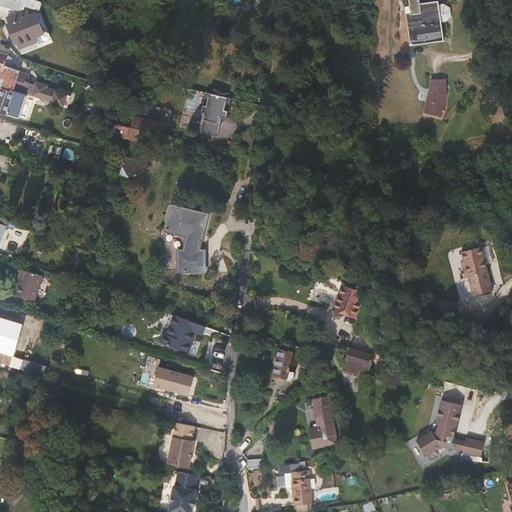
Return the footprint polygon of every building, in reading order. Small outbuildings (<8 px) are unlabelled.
[(40,10),(42,2),(35,0),(0,0),(0,4),(23,11),(24,11),(26,6),(40,10)] [(408,25),(411,44),(411,45),(443,41),(441,23),(446,22),(451,16),(450,8),(444,4),(438,5),(438,1),(420,3),(419,0),(409,0),(410,6),(406,7),(408,25)] [(41,12),(36,14),(35,13),(29,16),(27,10),(24,11),(23,11),(8,18),(10,23),(7,24),(12,35),(15,44),(17,43),(20,49),(39,41),(42,43),(45,43),(47,41),(48,38),(51,36),(41,12)] [(20,71),(13,68),(14,59),(8,56),(8,55),(0,52),(0,71),(2,72),(0,77),(0,86),(2,87),(13,91),(27,95),(26,95),(34,97),(53,103),(56,92),(46,88),(47,86),(42,85),(36,83),(35,85),(27,83),(30,75),(19,72),(20,71)] [(431,80),(432,93),(430,103),(427,113),(441,116),(446,94),(446,79),(431,80)] [(0,111),(19,118),(20,116),(27,118),(34,97),(26,95),(27,95),(13,91),(2,87),(0,94),(0,111)] [(205,106),(202,105),(200,112),(204,113),(200,132),(218,136),(222,117),(226,118),(231,98),(208,93),(205,106)] [(145,132),(148,133),(151,121),(135,118),(133,125),(129,124),(128,127),(129,127),(132,128),(140,130),(139,131),(145,132)] [(106,134),(127,139),(143,142),(145,132),(139,131),(140,130),(132,128),(129,127),(128,127),(104,121),(106,134)] [(129,177),(150,165),(125,157),(120,173),(129,177)] [(89,211),(90,209),(84,207),(78,205),(75,213),(87,217),(89,211)] [(204,257),(204,250),(195,250),(195,242),(196,238),(201,239),(206,214),(173,206),(170,205),(170,206),(169,205),(162,229),(161,233),(161,235),(164,235),(165,267),(177,266),(177,272),(202,272),(202,263),(204,263),(204,257)] [(79,257),(80,252),(72,249),(69,260),(78,263),(79,257)] [(88,260),(91,253),(83,250),(82,252),(80,258),(88,260)] [(461,262),(462,267),(465,278),(468,277),(473,295),(493,290),(487,271),(482,251),(463,257),(464,261),(461,262)] [(35,302),(43,276),(21,269),(17,283),(19,284),(15,295),(23,298),(35,302)] [(363,294),(343,287),(344,284),(325,276),(324,278),(319,275),(315,288),(339,297),(335,309),(356,316),(363,294)] [(452,318),(457,304),(440,298),(436,312),(452,318)] [(0,351),(14,356),(23,325),(15,322),(8,320),(10,314),(2,312),(0,318),(0,351)] [(15,322),(16,316),(10,314),(8,320),(15,322)] [(205,329),(205,327),(174,316),(167,335),(163,334),(160,342),(189,352),(196,332),(199,334),(202,335),(203,333),(201,332),(203,328),(205,329)] [(43,351),(46,342),(37,339),(40,330),(23,325),(14,356),(14,357),(22,359),(24,360),(35,363),(46,366),(50,353),(43,351)] [(370,368),(374,355),(350,348),(347,347),(343,360),(346,361),(344,370),(358,374),(360,369),(368,372),(370,368)] [(303,355),(299,354),(279,350),(278,355),(275,355),(274,358),(277,358),(275,366),(274,374),(277,375),(276,378),(278,380),(281,381),(283,380),(284,377),(298,380),(303,355)] [(22,359),(14,357),(13,356),(5,354),(4,354),(0,352),(0,362),(2,363),(10,365),(20,369),(33,372),(35,363),(24,360),(22,359)] [(43,376),(46,366),(35,363),(33,372),(35,373),(43,376)] [(68,393),(69,394),(60,391),(58,391),(57,397),(67,399),(73,401),(76,401),(80,402),(81,396),(68,393)] [(320,438),(336,435),(330,406),(331,405),(329,396),(313,399),(315,409),(314,409),(320,438)] [(37,408),(38,403),(27,400),(24,409),(35,411),(34,414),(41,416),(42,409),(37,408)] [(180,416),(181,410),(168,407),(166,413),(180,416)] [(201,422),(204,410),(191,407),(190,413),(194,414),(193,418),(195,418),(194,421),(201,422)] [(438,438),(442,418),(433,417),(431,436),(434,437),(438,438)] [(192,440),(195,426),(176,422),(168,464),(189,468),(192,454),(194,441),(192,440)] [(37,434),(30,432),(29,438),(27,445),(34,447),(37,434)] [(451,449),(463,451),(462,456),(482,459),(484,439),(453,435),(451,449)] [(265,468),(265,458),(248,458),(248,463),(248,469),(265,468)] [(312,504),(309,475),(311,475),(311,470),(292,472),(292,473),(285,473),(286,488),(293,487),(294,496),(295,505),(312,504)] [(195,489),(198,476),(178,472),(175,485),(174,485),(168,511),(191,511),(193,508),(194,508),(195,504),(196,499),(195,499),(197,489),(195,489)] [(335,487),(334,474),(326,475),(323,475),(325,489),(327,489),(335,487)] [(40,488),(40,485),(31,487),(33,498),(42,496),(40,488)] [(47,511),(45,498),(36,500),(38,511),(47,511)]
